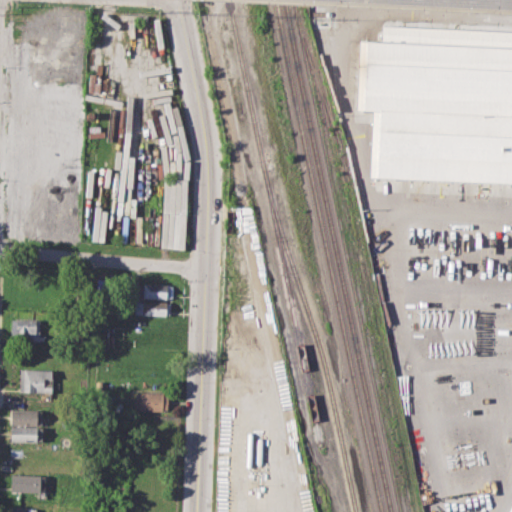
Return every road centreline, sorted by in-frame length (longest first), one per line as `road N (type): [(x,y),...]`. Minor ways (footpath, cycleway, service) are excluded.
road 1 (residential): [(174,0),(209,156),(196,511)]
road 2 (residential): [(0,255),(205,269)]
